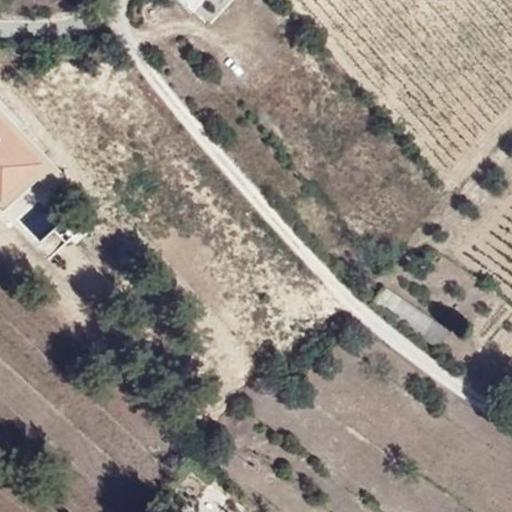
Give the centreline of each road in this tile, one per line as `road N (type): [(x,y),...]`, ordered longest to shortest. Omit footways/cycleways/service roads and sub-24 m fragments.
road 1 (track): [(110,9),(184,113),(360,312),(511,421)]
road 2 (unclassified): [(0,31),(56,29),(116,0)]
